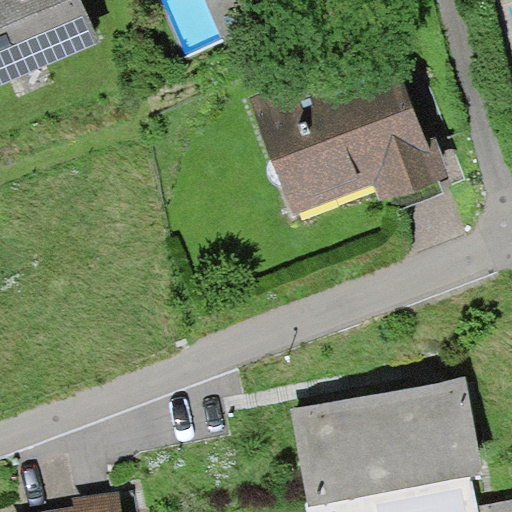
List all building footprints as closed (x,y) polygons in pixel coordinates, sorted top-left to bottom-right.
[(0,0),(0,93),(103,52),(81,0),(0,0)] [(383,41),(238,97),(283,214),(363,183),(370,202),(435,176),(383,41)] [(463,380),(278,410),(294,508),(480,478),(463,380)] [(120,511),(116,489),(70,497),(71,505),(32,511),(120,511)] [(511,511),(511,501),(474,508),(475,511),(511,511)]
